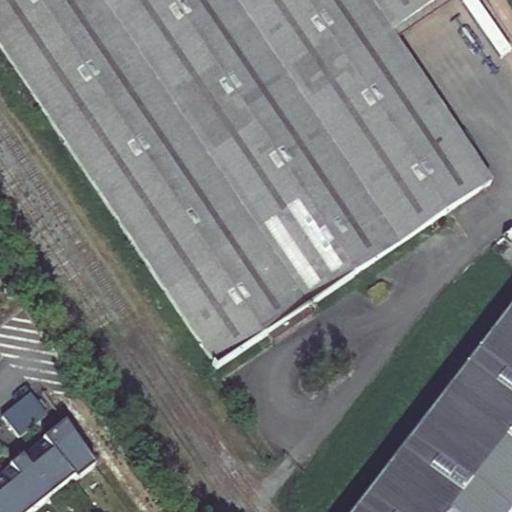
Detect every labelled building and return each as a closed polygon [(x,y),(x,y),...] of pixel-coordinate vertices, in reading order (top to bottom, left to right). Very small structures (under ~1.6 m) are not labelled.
[(0,0),(0,49),(215,368),(489,183),(399,50),(394,41),(456,0),(0,0)] [(456,0),(394,41),(399,50),(473,0),(456,0)] [(511,511),(511,305),(352,511),(511,511)] [(48,419),(30,398),(17,409),(34,430),(48,419)] [(3,419),(20,441),(34,430),(17,409),(3,419)] [(65,427),(0,478),(0,511),(35,511),(74,482),(76,486),(95,471),(65,427)]
